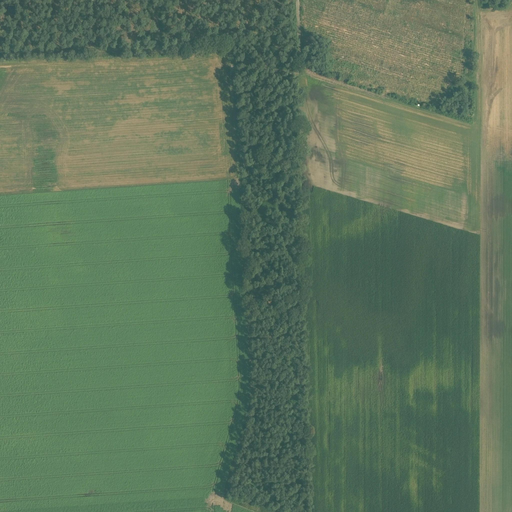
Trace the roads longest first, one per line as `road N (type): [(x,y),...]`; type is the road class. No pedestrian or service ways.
road 1 (track): [(305,77),(205,66),(0,70)]
road 2 (track): [(476,0),(477,129),(327,85)]
